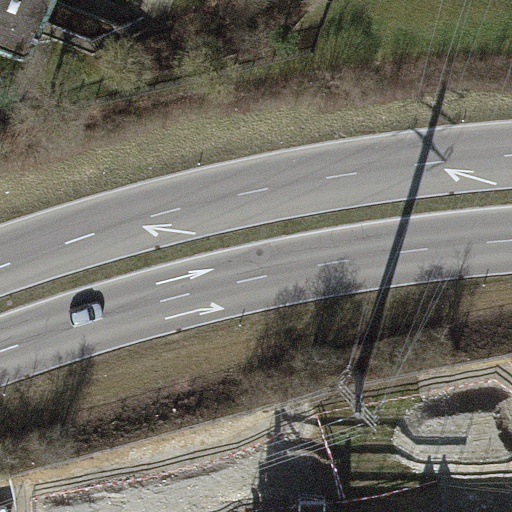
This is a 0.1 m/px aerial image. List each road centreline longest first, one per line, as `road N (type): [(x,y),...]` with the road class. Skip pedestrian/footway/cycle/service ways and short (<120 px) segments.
road 1 (primary): [(511,157),(408,164),(256,190),(0,267)]
road 2 (primary): [(0,351),(314,267),(511,238)]
